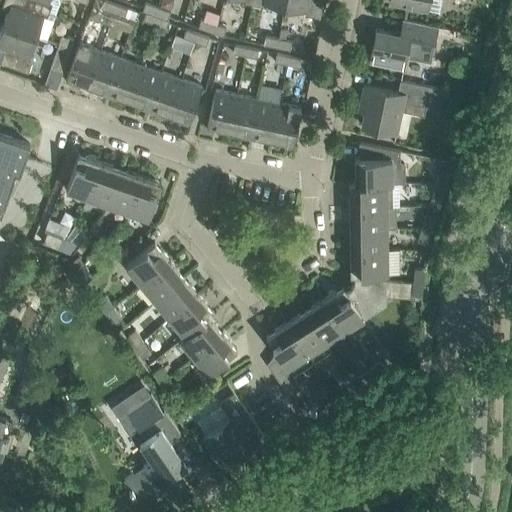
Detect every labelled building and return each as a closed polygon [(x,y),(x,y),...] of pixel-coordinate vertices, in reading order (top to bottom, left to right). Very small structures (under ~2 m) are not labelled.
[(47,17),(44,15),(26,8),(28,0),(4,0),(1,8),(8,10),(3,23),(37,35),(47,38),(55,15),(49,12),(47,17)] [(28,0),(26,8),(44,15),(47,17),(49,12),(55,15),(60,0),(28,0)] [(110,22),(116,3),(107,0),(93,0),(89,15),(110,22)] [(209,0),(204,0),(202,12),(228,17),(231,4),(209,0)] [(283,0),(282,6),(300,9),(300,13),(319,16),(322,0),(283,0)] [(389,0),(389,1),(439,11),(440,0),(389,0)] [(155,14),(158,5),(146,1),(143,10),(146,11),(146,10),(155,14)] [(127,7),(128,7),(116,3),(110,22),(131,29),(137,11),(127,7)] [(170,10),(158,5),(155,14),(158,14),(167,18),(170,10)] [(155,23),(158,14),(155,14),(146,10),(146,11),(143,19),(155,23)] [(292,30),(294,17),(270,13),(268,26),(292,30)] [(169,18),(167,18),(158,14),(155,23),(166,27),(169,18)] [(211,30),(214,22),(201,17),(198,26),(211,30)] [(376,28),(369,60),(403,67),(406,55),(431,61),(438,25),(403,18),(400,33),(376,28)] [(226,26),(214,22),(211,30),(223,35),(226,26)] [(30,55),(37,35),(3,23),(0,31),(0,45),(5,47),(0,61),(28,71),(33,56),(30,55)] [(194,40),(197,32),(186,28),(183,36),(194,40)] [(206,44),(209,36),(197,32),(194,40),(206,44)] [(71,47),(74,38),(62,34),(59,43),(71,47)] [(276,46),(278,37),(265,34),(264,43),(276,46)] [(291,40),(286,38),(278,37),(276,46),(289,48),(291,40)] [(88,84),(100,49),(79,41),(65,80),(74,83),(75,79),(88,84)] [(62,71),(71,47),(59,43),(50,67),(62,71)] [(245,55),(247,46),(235,43),(233,52),(245,55)] [(257,57),(258,48),(247,46),(245,55),(257,57)] [(107,94),(120,56),(100,49),(88,84),(100,88),(99,92),(107,94)] [(287,63),(289,55),(277,52),(275,61),(287,63)] [(299,66),(300,57),(289,55),(287,63),(299,66)] [(128,98),(141,63),(120,56),(107,94),(115,97),(116,94),(128,98)] [(148,109),(161,70),(141,63),(128,98),(141,102),(140,106),(148,109)] [(169,112),(182,78),(161,70),(148,109),(155,112),(157,108),(169,112)] [(202,85),(182,78),(169,112),(182,117),(180,120),(189,123),(202,85)] [(364,84),(361,100),(366,101),(362,124),(397,131),(401,110),(403,102),(426,106),(440,109),(445,88),(430,85),(400,79),(398,91),(364,84)] [(229,129),(237,93),(215,88),(207,128),(216,130),(217,126),(229,129)] [(250,137),(258,97),(237,93),(229,129),(242,132),(242,135),(250,137)] [(272,138),(279,102),(258,97),(250,137),(258,139),(259,135),(272,138)] [(301,106),(279,102),(272,138),(285,140),(284,144),(293,146),(301,106)] [(0,203),(4,205),(14,176),(14,175),(15,171),(20,172),(30,143),(0,132),(0,203)] [(400,162),(400,150),(400,149),(359,141),(359,157),(354,157),(355,181),(387,181),(387,182),(392,181),(405,182),(405,161),(400,162)] [(87,195),(99,160),(85,155),(84,159),(77,156),(66,188),(87,195)] [(107,202),(118,171),(112,168),(113,165),(99,160),(87,195),(107,202)] [(446,184),(450,171),(440,168),(436,181),(446,184)] [(128,209),(140,174),(126,169),(125,173),(118,171),(107,202),(128,209)] [(158,201),(155,200),(160,185),(153,183),(154,179),(140,174),(128,209),(149,217),(151,209),(155,210),(158,201)] [(392,205),(392,181),(387,182),(387,181),(355,181),(353,181),(353,191),(349,191),(349,205),(392,205)] [(442,198),(446,184),(436,181),(432,195),(442,198)] [(396,205),(392,205),(349,205),(349,220),(353,220),(353,227),(387,226),(397,226),(396,205)] [(431,229),(436,216),(426,213),(421,226),(431,229)] [(387,248),(387,226),(353,227),(353,234),(349,234),(350,249),(387,248)] [(427,243),(431,229),(421,226),(417,239),(427,243)] [(60,237),(47,232),(44,241),(56,247),(60,237)] [(70,249),(73,242),(64,238),(60,237),(56,247),(67,251),(70,249)] [(0,291),(3,292),(13,243),(0,240),(0,291)] [(142,283),(170,259),(161,247),(158,250),(152,242),(126,264),(142,283)] [(387,248),(350,249),(350,263),(354,263),(354,268),(354,273),(385,273),(388,273),(388,268),(387,248)] [(85,266),(78,255),(70,262),(77,272),(85,266)] [(155,299),(181,278),(177,273),(180,270),(170,259),(142,283),(155,299)] [(93,276),(85,266),(77,272),(84,282),(93,276)] [(423,282),(425,268),(415,267),(413,281),(423,282)] [(350,285),(346,288),(363,314),(386,300),(385,273),(354,273),(354,278),(350,285)] [(169,316),(198,292),(189,281),(186,283),(181,278),(155,299),(169,316)] [(422,296),(423,282),(413,281),(411,295),(422,296)] [(336,290),(323,298),(344,329),(361,318),(364,316),(363,314),(346,288),(344,289),(338,293),(336,290)] [(205,306),(208,303),(198,292),(169,316),(184,334),(185,335),(209,314),(209,315),(211,313),(205,306)] [(105,312),(113,306),(105,294),(97,300),(105,312)] [(344,329),(323,298),(311,305),(313,309),(307,313),(325,341),(344,329)] [(121,317),(113,306),(105,312),(113,323),(121,318),(121,317)] [(325,341),(307,313),(301,316),(299,313),(287,321),(313,361),(329,350),(324,342),(325,341)] [(220,333),(219,333),(216,328),(219,326),(209,315),(209,314),(185,335),(184,334),(180,338),(194,355),(220,333)] [(313,361),(287,321),(275,329),(277,332),(268,338),(284,363),(273,370),(291,397),(301,389),(292,374),(313,361)] [(134,346),(143,340),(135,328),(127,334),(134,346)] [(208,372),(234,350),(229,344),(232,342),(223,330),(219,333),(220,333),(194,355),(208,372)] [(151,351),(143,340),(134,346),(142,357),(151,351)] [(0,378),(10,357),(0,352),(0,378)] [(380,361),(369,369),(375,377),(386,369),(380,361)] [(160,383),(169,377),(161,365),(152,371),(160,383)] [(364,386),(375,377),(369,369),(357,377),(364,386)] [(177,388),(169,377),(160,383),(168,394),(169,394),(177,388)] [(268,440),(234,390),(219,401),(221,404),(198,419),(207,432),(203,435),(223,465),(250,446),(253,450),(268,440)] [(169,438),(180,431),(164,408),(163,409),(151,392),(127,408),(139,426),(132,430),(152,459),(125,478),(131,487),(129,488),(132,493),(134,492),(138,498),(187,464),(169,438)] [(338,402),(344,411),(356,404),(350,394),(338,402)] [(0,455),(2,449),(6,450),(11,433),(8,432),(12,420),(0,415),(0,455)]
